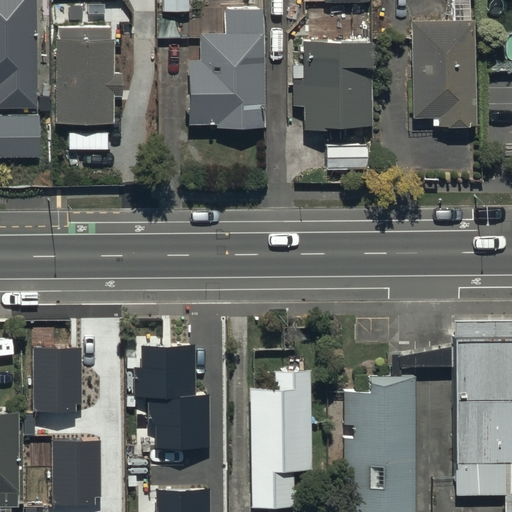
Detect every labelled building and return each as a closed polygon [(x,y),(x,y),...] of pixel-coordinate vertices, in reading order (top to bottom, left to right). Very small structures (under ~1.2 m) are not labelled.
[(34,0),(0,0),(0,107),(34,108),(34,0)] [(185,0),(160,0),(160,11),(185,11),(185,0)] [(451,0),(452,19),(408,20),(410,118),(429,118),(429,126),(471,125),(468,0),(451,0)] [(261,130),(259,7),(222,8),(222,32),(196,33),(196,59),(184,59),(185,126),(213,125),(213,130),(261,130)] [(51,41),(51,121),(110,122),(110,96),(118,96),(118,73),(111,72),(111,40),(107,40),(107,27),(55,27),(55,41),(51,41)] [(369,41),(300,40),(299,65),(291,65),(291,106),(300,106),(300,131),(321,131),(321,127),(368,127),(369,41)] [(0,114),(0,157),(36,158),(37,115),(0,114)] [(365,141),(324,142),(324,168),(366,168),(365,141)] [(455,497),(505,496),(505,511),(511,511),(511,320),(456,321),(455,497)] [(193,344),(139,343),(139,367),(132,367),(132,396),(147,396),(146,424),(155,424),(154,446),(208,446),(209,394),(193,394),(193,344)] [(80,347),(35,347),(35,410),(80,410),(80,347)] [(340,394),(341,511),(411,511),(411,375),(368,375),(368,394),(340,394)] [(244,394),(244,511),(288,511),(288,478),(304,478),(303,376),(266,376),(266,394),(244,394)] [(0,507),(18,508),(17,415),(0,415),(0,507)] [(99,439),(54,439),(54,502),(99,502),(99,439)] [(210,511),(210,484),(155,484),(155,511),(147,511),(210,511)]
